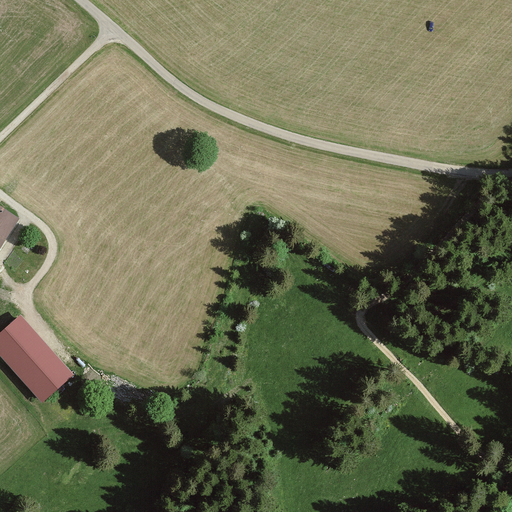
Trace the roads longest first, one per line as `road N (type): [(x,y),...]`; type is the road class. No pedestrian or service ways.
road 1 (unclassified): [(511,174),(369,155),(234,116),(189,93),(80,0)]
road 2 (track): [(468,172),(411,274),(372,317),(435,408),(482,457),(511,465)]
road 3 (track): [(113,28),(0,143)]
road 4 (track): [(0,193),(53,239),(52,257),(24,290)]
